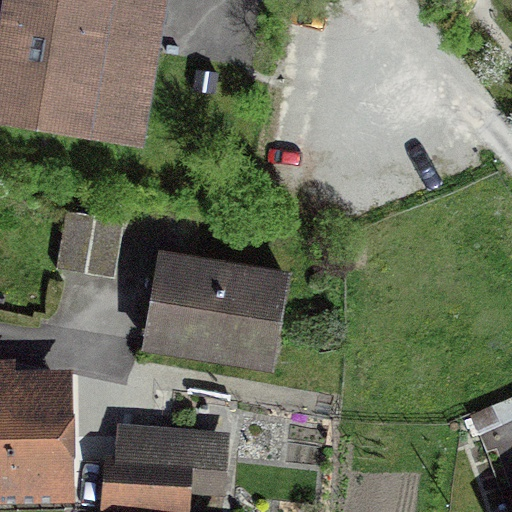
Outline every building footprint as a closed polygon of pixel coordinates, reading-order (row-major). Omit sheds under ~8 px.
[(157,0),(0,0),(0,131),(142,158),(171,2),(157,0)] [(121,233),(68,221),(56,273),(109,285),(121,233)] [(174,267),(158,359),(275,380),(291,287),(174,267)] [(0,371),(0,500),(69,499),(65,370),(0,371)] [(112,449),(112,511),(230,511),(231,449),(112,449)]
